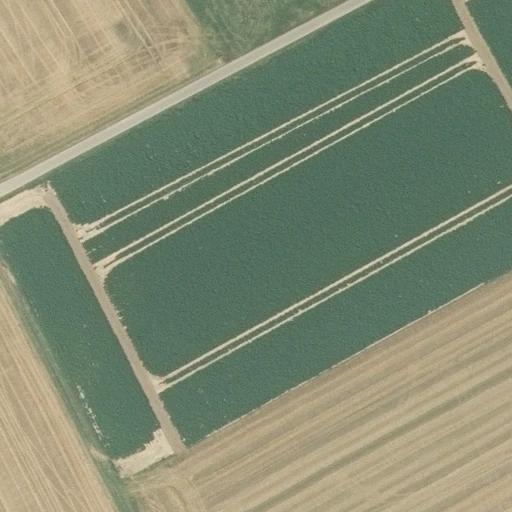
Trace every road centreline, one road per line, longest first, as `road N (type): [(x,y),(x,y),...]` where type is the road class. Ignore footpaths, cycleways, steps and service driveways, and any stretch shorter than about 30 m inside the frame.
road 1 (track): [(364,0),(0,195)]
road 2 (track): [(0,267),(124,511)]
